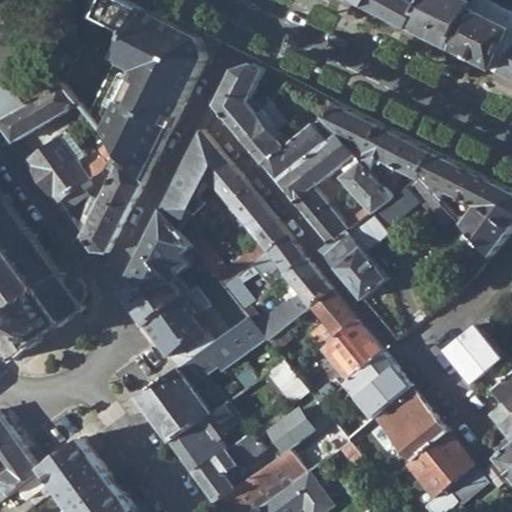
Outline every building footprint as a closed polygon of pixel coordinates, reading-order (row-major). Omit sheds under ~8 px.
[(155,13),(128,0),(102,0),(95,15),(123,29),(130,32),(116,59),(89,113),(91,116),(111,141),(120,152),(144,184),(159,155),(174,124),(209,57),(201,35),(155,13)] [(407,26),(421,3),(414,0),(370,0),(367,6),(407,26)] [(468,6),(474,0),(473,0),(422,0),(421,3),(407,26),(448,46),(468,6)] [(474,0),(468,6),(511,28),(511,11),(489,0),(474,0)] [(511,52),(511,28),(468,6),(448,46),(499,72),(501,67),(511,52)] [(123,29),(109,56),(116,59),(130,32),(123,29)] [(499,72),(511,78),(511,52),(501,67),(499,72)] [(219,105),(239,130),(259,110),(263,115),(274,101),(268,96),(263,103),(254,98),(260,85),(265,87),(270,79),(265,77),(267,70),(254,63),(236,69),(219,105)] [(0,118),(0,119),(27,103),(6,76),(0,80),(0,118)] [(23,137),(73,108),(81,103),(74,95),(75,94),(64,81),(27,103),(0,119),(19,146),(24,141),(23,137)] [(91,116),(81,103),(73,108),(84,121),(91,116)] [(363,160),(396,197),(406,190),(421,178),(434,152),(339,105),(326,118),(339,133),(357,153),(363,160)] [(288,146),(263,115),(259,110),(239,130),(332,243),(333,244),(352,230),(370,217),(376,211),(369,203),(347,221),(318,185),(357,153),(339,133),(331,139),(318,123),(288,146)] [(273,115),(276,118),(281,112),(277,110),(273,115)] [(227,286),(233,281),(226,272),(229,270),(195,229),(206,219),(196,208),(211,179),(263,242),(234,266),(242,275),(292,235),(206,129),(165,209),(196,248),(202,255),(227,286)] [(70,131),(63,138),(80,162),(89,155),(70,131)] [(86,170),(80,162),(63,138),(31,162),(58,200),(69,192),(81,183),(105,166),(110,163),(105,157),(92,167),(91,166),(86,170)] [(99,150),(105,157),(110,163),(120,152),(111,141),(99,150)] [(120,152),(110,163),(105,166),(115,172),(84,235),(94,250),(109,251),(144,184),(120,152)] [(511,190),(434,152),(421,178),(433,190),(452,211),(460,220),(492,254),(511,229),(511,190)] [(369,203),(376,211),(396,197),(363,160),(345,175),(369,203)] [(421,178),(406,190),(417,204),(433,190),(421,178)] [(81,183),(69,192),(76,202),(88,193),(81,183)] [(0,354),(6,355),(11,353),(14,354),(12,357),(16,361),(20,358),(19,357),(33,346),(35,347),(38,344),(38,343),(69,320),(70,321),(73,318),(73,317),(83,309),(84,310),(88,307),(86,302),(84,303),(82,301),(86,297),(88,294),(89,290),(91,290),(91,287),(88,287),(88,283),(85,280),(83,278),(81,277),(82,276),(80,274),(78,276),(73,275),(70,276),(65,277),(63,273),(66,271),(64,269),(61,271),(35,235),(38,234),(36,231),(33,233),(7,196),(10,195),(8,192),(5,195),(0,187),(0,354)] [(69,192),(58,200),(65,209),(76,202),(69,192)] [(376,211),(370,217),(382,232),(404,214),(399,208),(403,206),(396,197),(376,211)] [(180,274),(203,256),(202,255),(193,262),(187,256),(196,248),(165,209),(123,290),(149,325),(187,294),(185,292),(184,293),(176,282),(181,277),(180,274)] [(492,254),(460,220),(435,250),(466,284),(473,279),(492,254)] [(391,278),(352,230),(333,244),(332,243),(325,249),(365,299),(391,278)] [(285,271),(289,274),(308,258),(292,235),(242,275),(233,281),(227,286),(245,309),(253,303),(256,300),(242,283),(250,276),(252,278),(259,272),(264,278),(280,265),(285,271)] [(286,302),(272,313),(264,319),(253,303),(245,309),(250,316),(267,337),(269,339),(313,305),(333,288),(308,258),(289,274),(288,275),(301,293),(288,304),(286,302)] [(269,284),(285,271),(280,265),(264,278),(269,284)] [(181,273),(180,274),(181,277),(176,282),(178,285),(186,279),(181,273)] [(196,357),(220,340),(200,314),(212,304),(198,286),(193,289),(186,279),(178,285),(184,293),(185,292),(187,294),(149,325),(173,357),(178,353),(196,357)] [(333,288),(313,305),(328,328),(316,338),(325,347),(326,345),(358,318),(333,288)] [(256,300),(253,303),(264,319),(272,313),(261,296),(256,300)] [(254,348),(259,344),(267,337),(250,316),(238,326),(229,332),(220,340),(196,357),(178,353),(173,357),(180,367),(142,395),(174,440),(230,401),(232,399),(225,393),(224,391),(208,403),(194,384),(219,366),(222,370),(248,352),(252,356),(257,352),(254,348)] [(450,349),(476,382),(508,356),(489,332),(498,323),(490,316),(450,349)] [(326,345),(353,378),(386,351),(358,318),(326,345)] [(269,339),(267,337),(259,344),(267,352),(275,347),(269,339)] [(333,419),(350,439),(351,439),(413,385),(386,351),(353,378),(348,383),(363,404),(345,419),(329,399),(322,405),(333,419)] [(280,353),(225,393),(232,399),(234,397),(267,374),(273,370),(286,360),(280,353)] [(286,360),(273,370),(297,400),(311,390),(295,371),(286,360)] [(497,408),(508,420),(511,416),(511,376),(497,389),(506,401),(497,408)] [(266,423),(289,451),(293,449),(320,429),(333,419),(322,405),(311,390),(297,400),(295,402),(291,405),(266,423)] [(382,417),(417,459),(451,431),(417,390),(382,417)] [(230,401),(240,415),(245,411),(234,397),(232,399),(230,401)] [(198,472),(217,458),(226,451),(230,449),(220,436),(243,419),(240,415),(230,401),(174,440),(198,472)] [(490,414),(501,426),(508,420),(497,408),(490,414)] [(0,477),(0,496),(2,500),(18,488),(43,469),(0,411),(0,449),(13,468),(0,477)] [(511,416),(508,420),(501,426),(501,427),(509,437),(511,440),(511,445),(500,455),(496,458),(497,459),(511,476),(511,416)] [(333,419),(320,429),(335,453),(342,449),(353,441),(351,439),(350,439),(333,419)] [(220,501),(240,487),(228,473),(239,465),(242,468),(269,448),(256,430),(230,449),(226,451),(217,458),(198,472),(220,501)] [(440,495),(453,509),(461,501),(450,487),(479,464),(472,456),(451,431),(417,459),(410,463),(437,497),(440,495)] [(511,445),(511,440),(509,437),(496,449),(500,455),(511,445)] [(130,511),(137,508),(111,473),(104,463),(85,438),(43,469),(18,488),(25,499),(42,487),(41,485),(51,477),(59,487),(75,510),(73,511),(130,511)] [(366,456),(353,441),(342,449),(355,465),(366,456)] [(304,465),(293,449),(289,451),(240,487),(220,501),(227,511),(254,511),(294,483),(289,477),(304,465)] [(237,472),(244,481),(275,459),(269,450),(237,472)] [(511,476),(497,459),(484,470),(490,478),(499,489),(511,477),(511,476)] [(450,487),(461,501),(490,478),(484,470),(479,464),(450,487)] [(294,483),(254,511),(298,511),(305,507),(308,511),(326,511),(336,504),(311,470),(294,483)] [(48,495),(59,487),(51,477),(41,485),(42,487),(48,495)]
